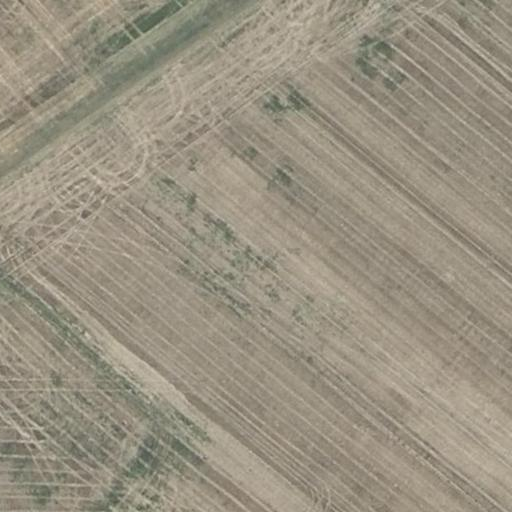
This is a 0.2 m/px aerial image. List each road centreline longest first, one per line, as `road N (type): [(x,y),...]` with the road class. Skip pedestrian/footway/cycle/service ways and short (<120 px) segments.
road 1 (track): [(237,0),(0,167)]
road 2 (track): [(174,422),(0,259)]
